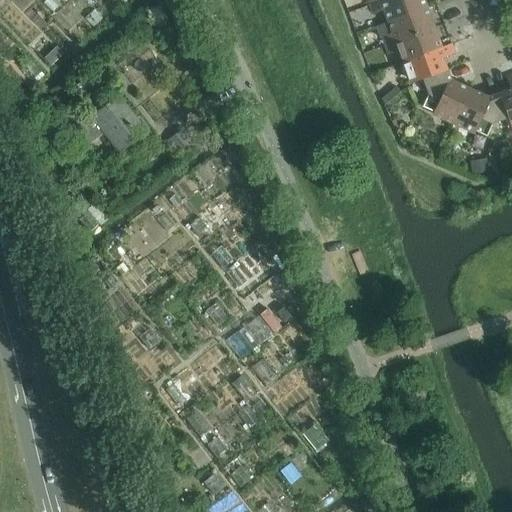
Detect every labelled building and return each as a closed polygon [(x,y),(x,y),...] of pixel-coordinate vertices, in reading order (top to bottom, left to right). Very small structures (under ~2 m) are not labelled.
[(423,0),(385,0),(369,6),(373,15),(381,12),(385,23),(426,8),(423,0)] [(390,34),(381,37),(384,46),(434,28),(426,8),(385,23),(390,34)] [(434,28),(384,46),(388,55),(396,52),(400,64),(405,62),(438,50),(438,49),(441,48),(434,28)] [(438,50),(405,62),(400,64),(408,85),(421,80),(421,79),(443,71),(446,69),(442,59),(454,54),(451,45),(441,48),(438,49),(438,50)] [(421,79),(421,80),(427,96),(422,108),(434,113),(432,116),(452,125),(454,122),(469,90),(450,81),(446,69),(443,71),(421,79)] [(510,90),(499,94),(500,97),(508,119),(507,119),(511,131),(511,130),(511,74),(505,77),(510,90)] [(469,90),(454,122),(452,125),(472,134),(474,131),(486,137),(491,125),(507,119),(508,119),(500,97),(499,94),(487,98),(469,90)] [(79,140),(81,138),(88,146),(104,133),(120,153),(146,132),(145,131),(148,129),(139,117),(136,120),(135,119),(117,96),(91,117),(91,118),(86,122),(73,106),(60,116),(79,140)] [(485,159),(470,162),(472,175),(487,172),(485,159)]
